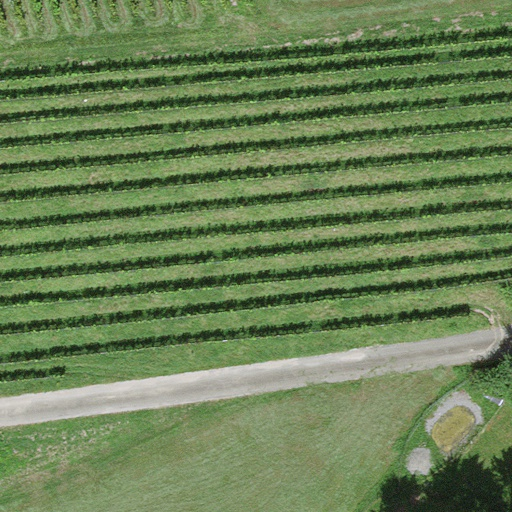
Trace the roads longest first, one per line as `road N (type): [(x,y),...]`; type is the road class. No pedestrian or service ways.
road 1 (unclassified): [(0,414),(439,356),(511,339)]
road 2 (track): [(0,49),(500,0)]
road 3 (track): [(156,396),(0,480)]
